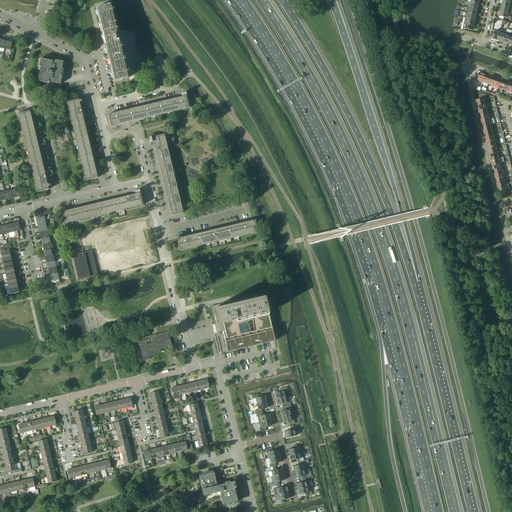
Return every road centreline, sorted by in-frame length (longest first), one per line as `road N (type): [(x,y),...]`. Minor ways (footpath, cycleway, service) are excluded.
road 1 (motorway): [(242,0),(295,83),(354,208),(387,306),(437,511)]
road 2 (motorway): [(453,511),(371,204),(307,71),(262,0)]
road 3 (motorway): [(414,282),(369,157),(283,0)]
road 4 (motorway): [(414,282),(411,244),(331,0)]
road 5 (motorway): [(471,511),(414,282)]
road 6 (residential): [(97,106),(80,56),(0,16)]
road 7 (residential): [(159,230),(192,368)]
